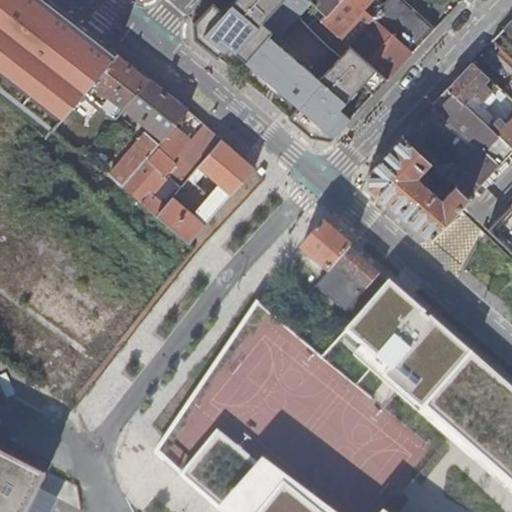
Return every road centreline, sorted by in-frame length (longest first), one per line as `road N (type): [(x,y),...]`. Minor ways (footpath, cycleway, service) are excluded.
road 1 (residential): [(323,181),(502,0)]
road 2 (residential): [(323,181),(511,345)]
road 3 (residential): [(156,40),(323,181)]
